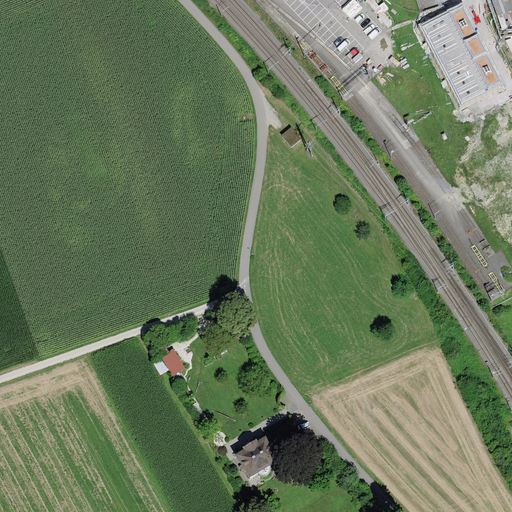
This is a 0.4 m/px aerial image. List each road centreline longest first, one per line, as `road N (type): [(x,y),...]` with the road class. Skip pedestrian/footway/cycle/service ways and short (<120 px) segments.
road 1 (residential): [(184,0),(248,74),(262,114),(244,256),(258,342),(395,511)]
road 2 (track): [(245,294),(0,378)]
